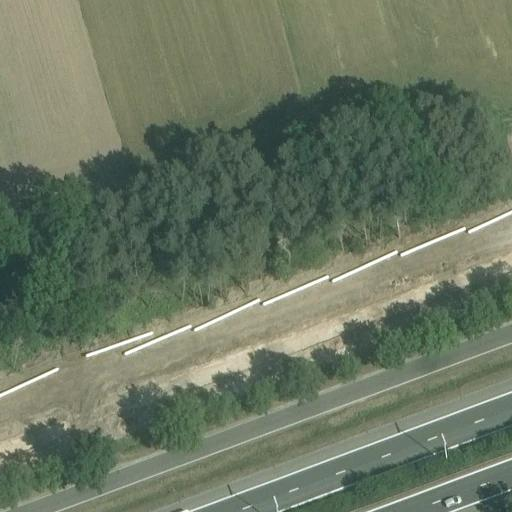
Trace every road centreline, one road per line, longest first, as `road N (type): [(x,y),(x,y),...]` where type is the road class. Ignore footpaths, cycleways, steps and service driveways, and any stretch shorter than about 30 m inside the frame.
road 1 (tertiary): [(29,511),(511,332)]
road 2 (motorway): [(511,409),(236,511)]
